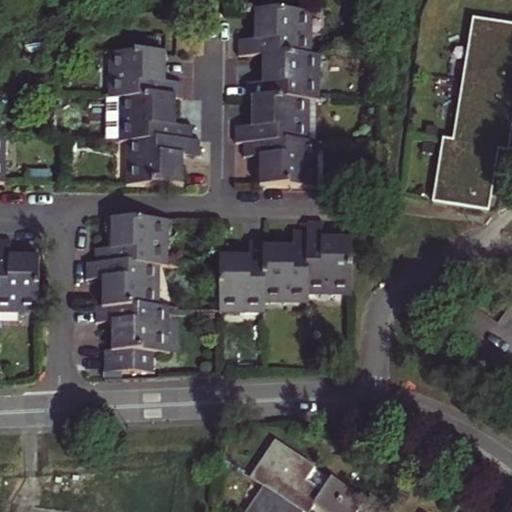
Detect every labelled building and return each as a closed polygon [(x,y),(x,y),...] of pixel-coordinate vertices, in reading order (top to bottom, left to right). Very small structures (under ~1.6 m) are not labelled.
[(265,43),(265,15),(257,14),(256,42),(265,43)] [(271,56),(304,56),(304,15),(265,15),(265,43),(256,42),(241,42),(240,55),(263,56),(271,56)] [(312,15),(304,15),(304,56),(312,56),(312,15)] [(465,82),(511,88),(511,27),(473,22),(465,82)] [(119,99),(119,55),(111,55),(110,99),(119,99)] [(158,85),(158,56),(119,55),(119,99),(120,99),(130,99),(170,100),(177,100),(183,100),(183,85),(167,85),(158,85)] [(168,57),(158,56),(158,85),(167,85),(168,57)] [(270,86),(263,86),(247,86),(247,100),(254,100),(264,100),(301,100),(311,100),(312,56),(304,56),(271,56),(270,86)] [(263,56),(263,86),(270,86),(271,56),(263,56)] [(321,56),(312,56),(311,100),(320,100),(321,56)] [(511,140),(511,88),(465,82),(455,144),(499,150),(510,152),(511,140)] [(128,142),(130,142),(130,99),(120,99),(120,142),(128,142)] [(130,99),(130,142),(137,142),(194,143),(194,129),(177,129),(170,129),(170,100),(130,99)] [(246,143),(300,144),(301,100),(264,100),(263,131),(254,130),(237,130),(237,143),(246,143)] [(264,100),(254,100),(254,130),(263,131),(264,100)] [(310,144),(311,100),(301,100),(300,144),(310,144)] [(127,188),(137,188),(137,142),(130,142),(128,142),(127,188)] [(137,142),(137,188),(176,189),(177,158),(185,158),(200,158),(200,143),(194,143),(137,142)] [(444,142),(435,202),(490,211),(499,150),(455,144),(444,142)] [(269,189),(309,190),(310,144),(300,144),(246,143),(246,159),(261,159),(270,159),(269,189)] [(318,190),(319,144),(310,144),(309,190),(318,190)] [(176,189),(186,189),(185,158),(177,158),(176,189)] [(261,189),(269,189),(270,159),(261,159),(261,189)] [(161,267),(161,222),(122,221),(122,252),(114,251),(97,251),(97,266),(153,267),(161,267)] [(122,252),(122,221),(114,221),(114,251),(122,252)] [(161,267),(171,267),(170,222),(161,222),(161,267)] [(310,290),(354,290),(354,250),(324,250),(324,240),(325,225),(309,225),(309,234),(310,290)] [(310,290),(309,234),(295,234),(295,249),(295,259),(267,259),(268,298),(310,299),(310,290)] [(354,240),(324,240),(324,250),(354,250),(354,240)] [(0,306),(42,307),(42,268),(11,268),(11,259),(11,243),(0,242),(0,306)] [(221,268),(222,308),(268,309),(268,298),(267,259),(267,249),(267,242),(251,242),(251,259),(251,268),(221,268)] [(295,259),(295,249),(267,249),(267,259),(295,259)] [(42,259),(11,259),(11,268),(42,268),(42,259)] [(251,268),(251,259),(222,259),(221,268),(251,268)] [(88,282),(104,282),(112,282),(112,310),(153,310),(153,267),(97,266),(89,266),(88,282)] [(161,310),(161,267),(153,267),(153,310),(161,310)] [(112,282),(104,282),(104,310),(112,310),(112,282)] [(310,299),(354,298),(354,290),(310,290),(310,299)] [(268,309),(310,309),(310,299),(268,298),(268,309)] [(0,316),(42,317),(42,307),(0,306),(0,316)] [(268,309),(222,308),(222,316),(268,317),(268,309)] [(511,308),(492,336),(469,367),(511,398),(511,308)] [(114,325),(122,325),(122,355),(157,355),(161,355),(161,310),(153,310),(112,310),(104,310),(97,310),(97,325),(114,325)] [(161,310),(161,355),(171,356),(171,310),(161,310)] [(122,325),(114,325),(113,355),(122,355),(122,325)] [(113,355),(107,355),(107,382),(157,380),(157,355),(122,355),(113,355)] [(314,472),(276,446),(252,481),(265,490),(298,511),(311,511),(316,506),(324,511),(359,511),(364,506),(331,483),(322,496),(306,485),(314,472)] [(298,511),(265,490),(250,511),(298,511)]
